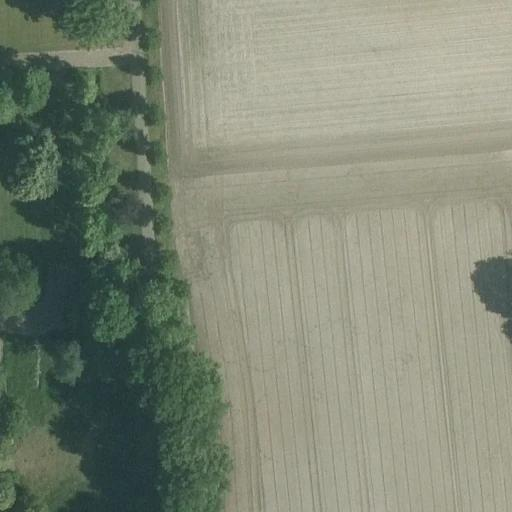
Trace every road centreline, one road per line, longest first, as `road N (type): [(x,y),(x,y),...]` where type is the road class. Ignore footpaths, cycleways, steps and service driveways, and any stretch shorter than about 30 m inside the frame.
road 1 (unclassified): [(0,323),(43,325),(59,294),(47,61)]
road 2 (residential): [(169,267),(149,245),(138,54)]
